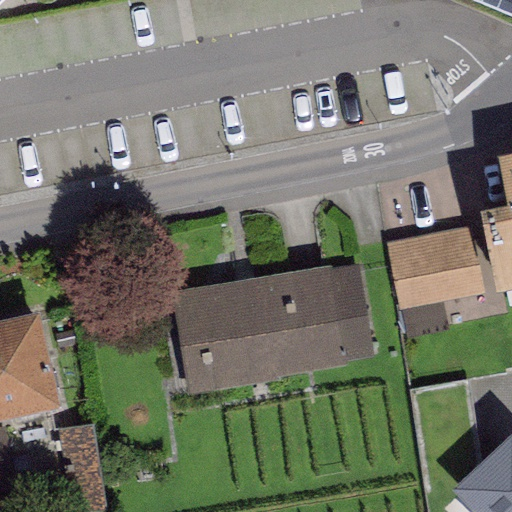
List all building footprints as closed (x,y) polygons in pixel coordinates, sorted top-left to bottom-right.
[(511,0),(0,0),(0,14),(14,0),(444,0),(511,28),(511,0)] [(511,162),(497,165),(507,219),(479,225),(494,305),(511,301),(511,162)] [(471,231),(384,247),(397,314),(484,298),(471,231)] [(170,299),(186,396),(374,364),(358,268),(170,299)] [(0,329),(0,430),(61,417),(40,321),(0,329)] [(511,511),(511,441),(452,498),(465,511),(511,511)]
